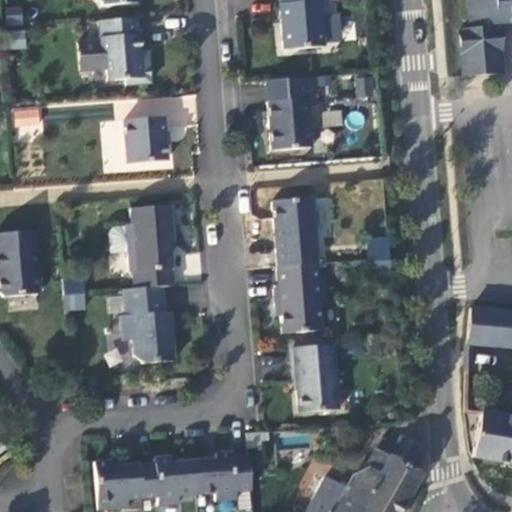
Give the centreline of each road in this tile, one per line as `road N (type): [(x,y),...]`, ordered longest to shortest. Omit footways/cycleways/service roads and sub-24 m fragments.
road 1 (residential): [(57,430),(222,412),(241,391),(207,0)]
road 2 (tertiary): [(450,508),(406,0)]
